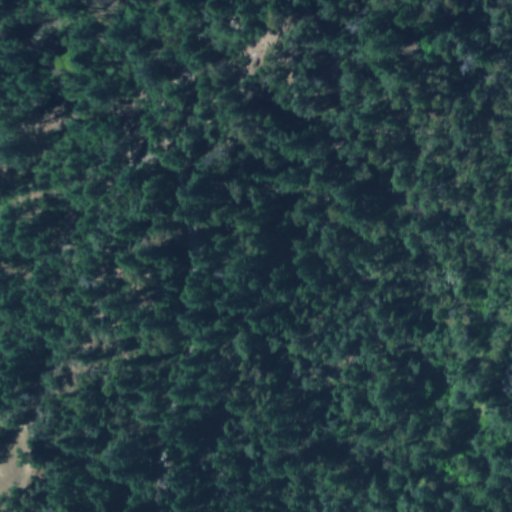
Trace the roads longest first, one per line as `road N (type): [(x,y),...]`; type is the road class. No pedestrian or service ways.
road 1 (residential): [(142,511),(182,245),(182,184),(144,143),(141,125),(163,85),(249,0)]
road 2 (residential): [(151,153),(116,162),(0,284)]
